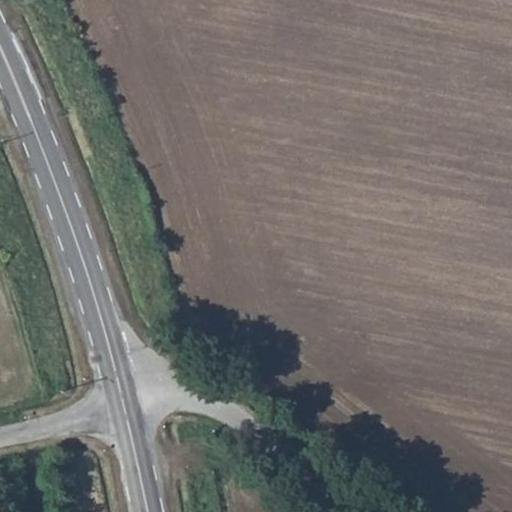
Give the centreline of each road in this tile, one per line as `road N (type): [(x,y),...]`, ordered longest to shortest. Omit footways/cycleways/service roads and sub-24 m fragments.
road 1 (secondary): [(0,51),(81,253),(118,371)]
road 2 (unclassified): [(118,371),(221,406),(362,511)]
road 3 (unclassified): [(0,435),(126,417)]
